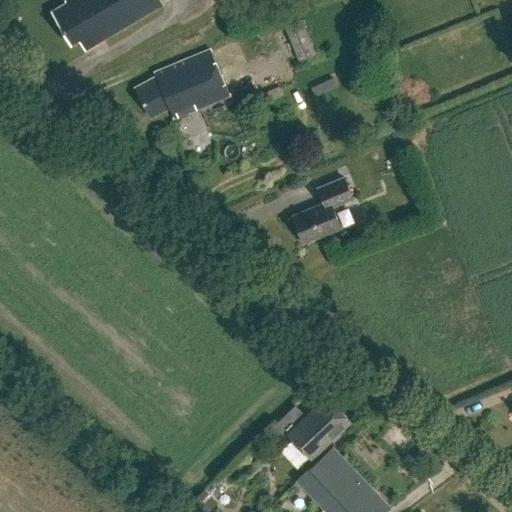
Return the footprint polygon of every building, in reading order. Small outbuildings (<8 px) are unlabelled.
[(51,12),(70,45),(78,40),(85,51),(162,5),(159,0),(64,0),(66,3),(51,12)] [(284,30),(298,67),(315,60),(301,23),(284,30)] [(156,73),(157,76),(135,88),(148,112),(156,108),(159,113),(170,108),(174,117),(228,95),(209,51),(156,73)] [(259,94),(263,103),(286,93),(282,84),(259,94)] [(254,105),(248,89),(231,96),(237,112),(254,105)] [(293,216),(304,244),(341,228),(332,207),(352,199),(344,178),(318,188),(324,203),(293,216)] [(286,434),(311,460),(351,422),(326,396),(286,434)] [(385,511),(387,511),(386,510),(388,507),(332,448),(298,481),(327,511),(383,511),(385,511)] [(143,468),(161,483),(171,472),(153,456),(143,468)]
